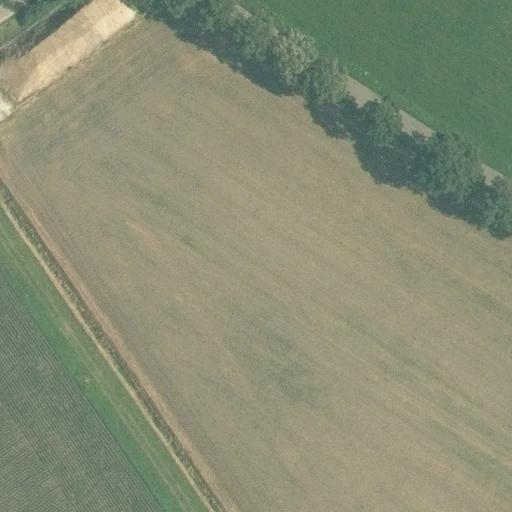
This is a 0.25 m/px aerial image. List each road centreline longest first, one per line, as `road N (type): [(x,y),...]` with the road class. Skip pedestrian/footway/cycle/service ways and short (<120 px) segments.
road 1 (unclassified): [(511,205),(199,0)]
road 2 (track): [(0,228),(191,511)]
